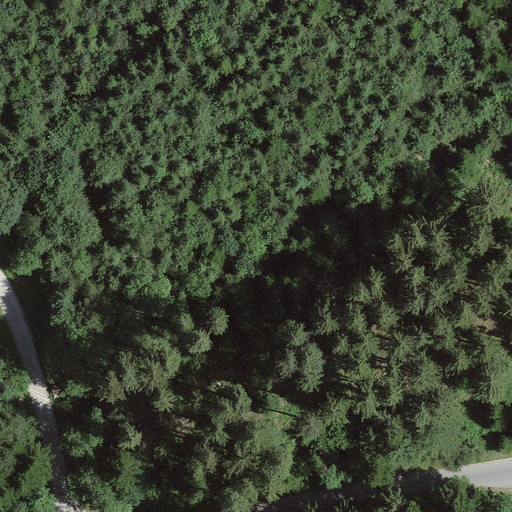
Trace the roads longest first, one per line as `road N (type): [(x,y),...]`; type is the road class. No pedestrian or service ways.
road 1 (tertiary): [(253,511),(511,471)]
road 2 (track): [(64,511),(15,325),(0,299)]
